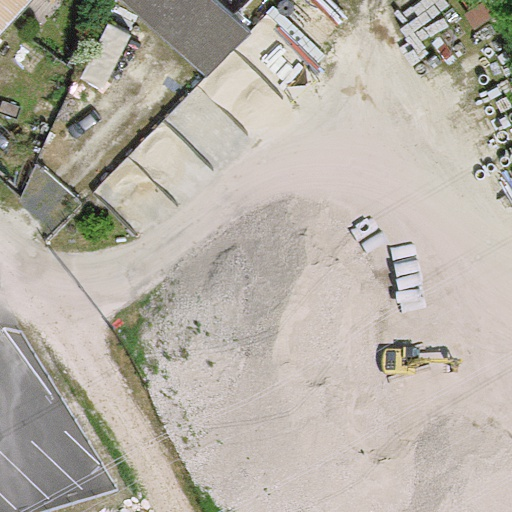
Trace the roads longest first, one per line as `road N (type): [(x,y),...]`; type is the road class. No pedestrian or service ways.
road 1 (track): [(511,278),(225,254),(116,289),(40,302),(0,263)]
road 2 (track): [(40,302),(95,363),(186,511)]
